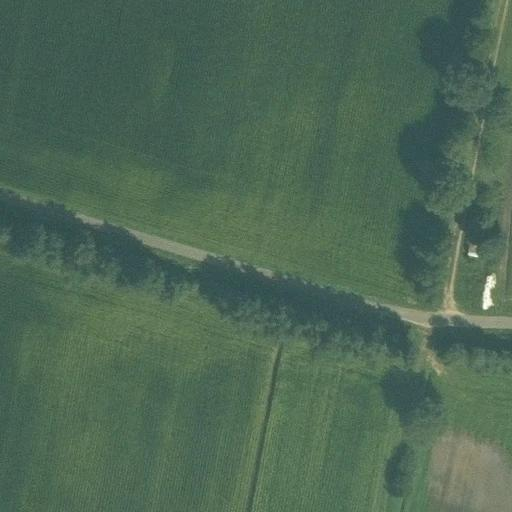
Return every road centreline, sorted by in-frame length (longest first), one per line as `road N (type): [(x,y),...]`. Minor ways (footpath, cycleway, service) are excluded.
road 1 (unclassified): [(0,203),(391,317),(511,325)]
road 2 (track): [(445,321),(504,0)]
